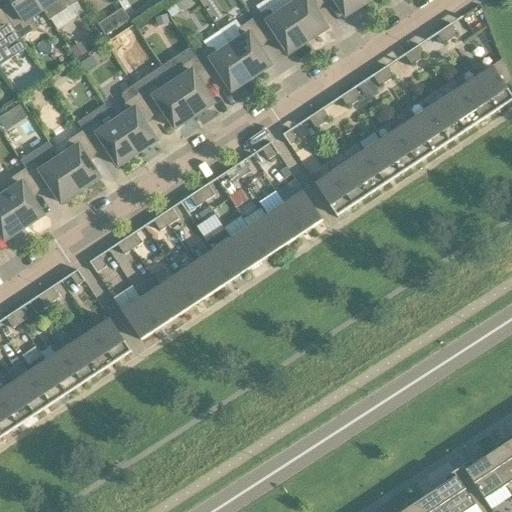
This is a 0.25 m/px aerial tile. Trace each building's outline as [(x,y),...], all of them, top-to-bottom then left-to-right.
[(33,21),(44,14),(34,0),(7,0),(10,4),(1,10),(20,40),(38,28),(33,21)] [(77,3),(75,0),(34,0),(44,14),(49,22),(77,3)] [(315,11),(324,5),(320,0),(297,0),(298,1),(286,9),(308,43),(327,30),(315,11)] [(333,0),(346,18),(365,6),(361,0),(320,0),(324,5),(330,0),(333,0)] [(173,3),(165,9),(171,18),(180,12),(173,3)] [(289,56),(308,43),(286,9),(273,18),(270,12),(265,12),(253,21),(267,42),(276,36),(289,56)] [(20,40),(1,10),(0,10),(0,48),(8,44),(10,47),(20,40)] [(167,15),(155,18),(158,27),(170,24),(167,15)] [(112,22),(106,20),(98,25),(106,38),(117,30),(112,22)] [(258,48),(267,42),(253,21),(239,29),(238,34),(241,38),(229,46),(251,80),(271,68),(258,48)] [(444,30),(451,41),(458,36),(451,25),(444,30)] [(444,45),(451,41),(444,30),(437,34),(444,45)] [(139,40),(134,32),(127,37),(132,45),(139,40)] [(81,43),(70,50),(76,60),(87,54),(81,43)] [(232,93),(251,80),(229,46),(216,55),(213,50),(210,49),(196,57),(210,79),(219,73),(232,93)] [(412,51),(419,62),(426,58),(419,47),(412,51)] [(412,67),(419,62),(412,51),(405,56),(412,67)] [(93,57),(80,65),(86,74),(98,66),(93,57)] [(210,79),(196,57),(182,66),(181,71),(184,75),(172,83),(195,118),(214,105),(201,85),(210,79)] [(476,79),(498,112),(511,102),(511,97),(503,83),(509,80),(502,62),(476,79)] [(380,72),(387,83),(394,79),(387,68),(380,72)] [(380,88),(387,83),(380,72),(373,77),(380,88)] [(482,123),(498,112),(476,79),(460,89),(482,123)] [(370,82),(359,89),(368,102),(379,95),(370,82)] [(195,118),(172,83),(159,92),(157,87),(152,87),(139,95),(153,117),(162,111),(175,131),(195,118)] [(144,123),(153,117),(139,95),(133,87),(123,93),(122,99),(126,104),(126,107),(129,112),(115,121),(138,155),(157,143),(144,123)] [(348,94),(355,105),(362,100),(355,89),(348,94)] [(466,133),(482,123),(460,89),(444,100),(466,133)] [(348,109),(355,105),(348,94),(341,98),(348,109)] [(450,144),(466,133),(444,100),(428,110),(450,144)] [(316,115),(323,126),(330,121),(323,110),(316,115)] [(434,154),(450,144),(428,110),(412,122),(434,154)] [(6,114),(0,117),(0,124),(3,129),(12,123),(6,114)] [(316,131),(323,126),(316,115),(309,119),(316,131)] [(138,155),(115,121),(102,129),(99,124),(95,124),(82,133),(96,154),(105,148),(119,168),(138,155)] [(418,165),(434,154),(412,122),(396,132),(418,165)] [(298,142),(291,131),(283,136),(291,147),(298,142)] [(402,175),(418,165),(396,132),(380,143),(402,175)] [(87,160),(96,154),(82,133),(69,141),(67,145),(70,150),(58,158),(81,193),(100,180),(87,160)] [(386,186),(402,175),(380,143),(364,154),(386,186)] [(58,158),(49,144),(31,155),(21,162),(26,170),(25,170),(40,192),(49,186),(62,205),(81,193),(58,158)] [(278,155),(271,144),(262,150),(269,161),(278,155)] [(370,197),(386,186),(364,154),(348,165),(370,197)] [(235,168),(242,179),(251,173),(244,162),(235,168)] [(354,207),(370,197),(348,165),(332,175),(354,207)] [(233,185),(242,179),(235,168),(226,174),(233,185)] [(31,198),(40,192),(25,170),(13,178),(11,184),(13,188),(1,195),(24,230),(44,217),(31,198)] [(337,218),(354,207),(332,175),(316,186),(337,218)] [(199,192),(206,203),(215,197),(208,186),(199,192)] [(241,190),(229,198),(236,209),(248,201),(241,190)] [(197,209),(206,203),(199,192),(190,198),(197,209)] [(286,206),(305,235),(323,223),(304,194),(286,206)] [(0,235),(5,243),(24,230),(1,195),(0,195),(0,235)] [(287,246),(305,235),(286,206),(268,218),(287,246)] [(163,216),(170,227),(179,221),(172,210),(163,216)] [(161,233),(170,227),(163,216),(153,222),(161,233)] [(268,258),(287,246),(268,218),(249,230),(268,258)] [(250,270),(268,258),(249,230),(231,242),(250,270)] [(127,240),(134,251),(143,244),(135,234),(127,240)] [(125,257),(134,251),(127,240),(117,246),(125,257)] [(232,282),(250,270),(231,242),(213,254),(232,282)] [(214,294),(232,282),(213,254),(195,266),(214,294)] [(107,268),(100,257),(90,264),(97,275),(107,268)] [(196,306),(214,294),(195,266),(177,278),(196,306)] [(71,277),(77,287),(85,283),(78,272),(71,277)] [(178,318),(196,306),(177,278),(159,290),(178,318)] [(46,294),(52,304),(59,299),(53,289),(46,294)] [(160,330),(178,318),(159,290),(141,302),(160,330)] [(45,308),(52,304),(46,294),(38,299),(45,308)] [(141,342),(160,330),(141,302),(122,313),(141,342)] [(14,315),(20,325),(27,320),(21,310),(14,315)] [(13,329),(20,325),(14,315),(6,320),(13,329)] [(94,332),(115,364),(132,353),(111,321),(94,332)] [(99,375),(115,364),(94,332),(78,343),(99,375)] [(30,339),(26,333),(21,336),(25,342),(30,339)] [(83,385),(99,375),(78,343),(62,353),(83,385)] [(67,396),(83,385),(62,353),(46,364),(67,396)] [(51,406),(67,396),(46,364),(30,374),(51,406)] [(35,417),(51,406),(30,374),(14,385),(35,417)] [(0,399),(19,427),(35,417),(14,385),(0,394),(0,399)] [(0,433),(3,438),(19,427),(0,399),(0,433)] [(505,488),(511,483),(511,454),(504,441),(495,447),(497,452),(486,459),(505,488)] [(505,488),(486,459),(475,466),(472,462),(462,468),(463,470),(464,469),(485,501),(505,488)] [(449,511),(468,511),(476,507),(455,475),(456,474),(455,473),(445,480),(447,485),(436,492),(449,511)] [(449,511),(436,492),(425,499),(423,495),(414,501),(421,511),(449,511)] [(421,511),(414,501),(405,506),(407,511),(405,511),(421,511)]
